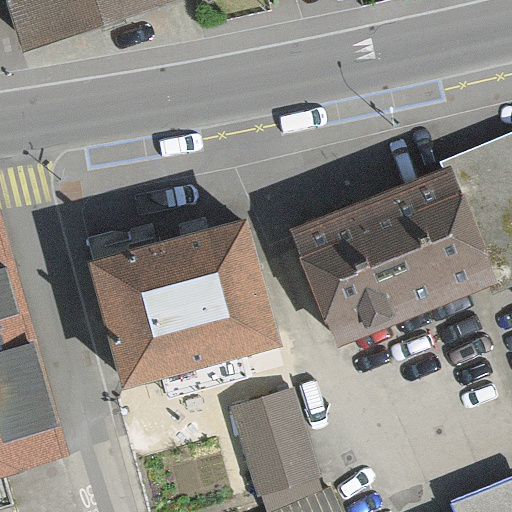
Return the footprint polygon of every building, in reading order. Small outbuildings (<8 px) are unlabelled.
[(17,0),(37,63),(182,18),(176,0),(17,0)] [(511,149),(292,242),(343,362),(491,300),(495,310),(511,302),(511,149)] [(0,214),(0,213),(0,511),(16,511),(9,485),(76,465),(0,214)] [(251,245),(93,286),(126,411),(284,370),(251,245)] [(292,393),(234,415),(268,504),(328,480),(292,393)] [(290,511),(333,493),(328,480),(268,504),(271,511),(290,511)] [(341,511),(333,493),(290,511),(341,511)]
